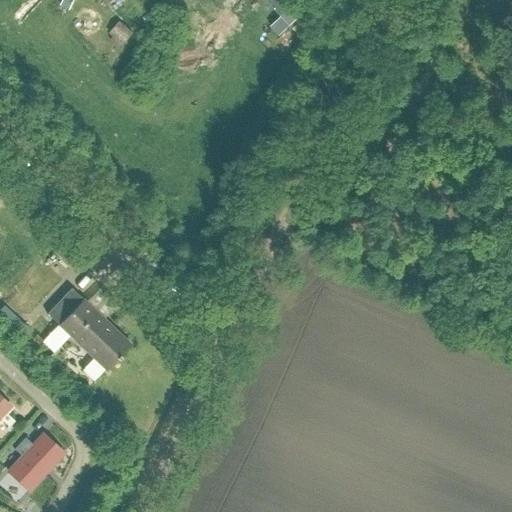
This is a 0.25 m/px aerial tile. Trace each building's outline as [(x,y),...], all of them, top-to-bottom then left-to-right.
[(115,138),(121,131),(106,119),(100,126),(115,138)] [(0,208),(0,242),(2,242),(18,226),(0,208)] [(53,251),(69,266),(81,253),(65,238),(53,251)] [(51,319),(106,371),(130,345),(127,342),(94,310),(75,293),(70,288),(46,314),(51,319)] [(10,407),(0,397),(0,418),(8,426),(14,421),(5,412),(10,407)] [(53,438),(24,445),(26,457),(5,461),(11,489),(30,484),(31,483),(38,481),(40,482),(62,478),(53,438)]
